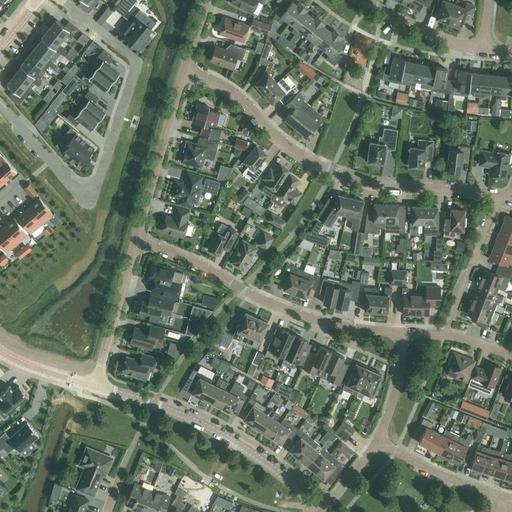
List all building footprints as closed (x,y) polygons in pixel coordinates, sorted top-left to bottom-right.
[(88,12),(97,0),(81,0),(78,4),(88,12)] [(121,0),(114,9),(123,16),(135,0),(121,0)] [(231,0),(230,2),(252,12),(258,0),(262,3),(264,0),(231,0)] [(284,18),(289,23),(303,5),(301,3),(299,6),(292,1),(291,2),(289,0),(285,0),(281,5),(280,4),(273,18),(280,23),(284,18)] [(408,0),(406,5),(418,10),(423,0),(408,0)] [(440,7),(435,18),(448,23),(455,4),(449,2),(450,0),(438,0),(436,5),(440,7)] [(455,4),(448,23),(453,25),(453,27),(457,28),(459,27),(460,27),(464,16),(470,18),(475,5),(466,2),(464,8),(455,4)] [(305,7),(303,5),(289,23),(294,26),(290,31),(294,34),(310,14),(303,9),(305,7)] [(298,37),(301,32),(307,36),(320,18),(318,17),(316,20),(310,14),(294,34),(298,37)] [(127,19),(119,29),(129,37),(127,39),(140,50),(150,37),(146,34),(156,22),(146,15),(141,21),(134,15),(130,21),(127,19)] [(249,25),(225,17),(219,33),(243,41),(249,25)] [(312,48),(327,28),(320,23),(323,20),(320,18),(307,36),(312,40),(308,45),(312,48)] [(71,38),(78,29),(68,20),(64,25),(56,19),(49,28),(63,39),(67,34),(71,38)] [(268,33),(270,27),(271,25),(253,19),(250,27),(268,33)] [(280,34),(270,27),(268,33),(276,40),(280,34)] [(42,38),(56,49),(62,55),(66,50),(59,44),(63,39),(49,28),(41,37),(42,38)] [(333,33),(327,28),(312,48),(315,50),(319,46),(324,50),(338,32),(336,30),(333,33)] [(82,32),(77,39),(84,45),(89,38),(82,32)] [(326,58),(334,65),(342,55),(337,51),(344,42),(338,37),(340,34),(338,32),(324,50),(329,54),(326,58)] [(42,38),(35,47),(53,61),(56,58),(52,54),(56,49),(42,38)] [(264,93),(277,82),(272,77),(275,70),(272,68),(274,62),(266,59),(271,44),(265,42),(258,62),(267,65),(263,74),(265,76),(255,84),(264,93)] [(210,60),(232,68),(236,59),(242,61),(246,49),(233,44),(231,51),(215,46),(210,60)] [(57,64),(53,61),(35,47),(28,56),(41,67),(45,70),(49,65),(53,69),(53,68),(57,65),(57,64)] [(71,47),(64,56),(67,58),(70,61),(78,52),(71,47)] [(91,65),(112,82),(119,73),(108,64),(112,59),(102,50),(95,59),(99,63),(96,68),(92,64),(91,65)] [(20,65),(21,65),(38,79),(41,76),(46,71),(45,70),(41,67),(28,56),(20,65)] [(385,66),(382,79),(393,81),(394,76),(400,78),(404,60),(393,57),(391,67),(385,66)] [(406,78),(405,84),(410,85),(415,62),(404,60),(400,78),(401,77),(406,78)] [(415,62),(410,85),(409,89),(414,90),(416,80),(422,82),(425,65),(415,62)] [(14,74),(29,87),(33,82),(38,86),(41,82),(38,79),(21,65),(14,74)] [(105,90),(112,82),(91,65),(80,78),(90,86),(94,81),(105,90)] [(425,65),(422,82),(420,87),(431,90),(436,66),(436,67),(425,65)] [(436,66),(431,90),(449,93),(451,80),(445,79),(447,69),(436,66)] [(303,75),(312,81),(317,75),(308,69),(303,75)] [(468,95),(468,90),(470,72),(459,70),(458,81),(451,80),(449,93),(468,95)] [(470,72),(468,90),(468,89),(474,90),(473,96),(478,96),(481,73),(470,72)] [(489,98),(490,92),(492,75),(481,73),(478,96),(489,98)] [(31,88),(29,87),(14,74),(6,84),(13,90),(9,95),(12,99),(18,105),(31,88)] [(500,99),(503,76),(492,75),(490,92),(496,92),(495,98),(500,99)] [(511,76),(503,76),(500,99),(505,99),(506,93),(511,94),(511,95),(511,93),(511,76)] [(283,77),(277,82),(264,93),(272,103),(282,94),(288,100),(298,90),(294,85),(292,87),(283,77)] [(77,104),(98,121),(105,112),(94,103),(98,98),(88,90),(77,104)] [(294,126),(311,106),(302,99),(304,97),(298,92),(283,107),(290,112),(285,119),(294,126)] [(397,93),(395,104),(406,106),(409,96),(397,93)] [(410,101),(408,107),(416,109),(418,103),(410,101)] [(197,133),(218,139),(221,129),(215,128),(219,113),(208,109),(209,107),(197,103),(192,122),(200,124),(197,133)] [(91,130),(98,121),(77,104),(66,117),(76,126),(80,121),(91,130)] [(467,104),(466,114),(478,115),(478,104),(467,104)] [(40,117),(48,124),(57,113),(49,106),(40,117)] [(317,127),(325,118),(311,106),(294,126),(303,134),(312,124),(317,127)] [(376,106),(374,115),(384,117),(386,108),(376,106)] [(393,106),(392,116),(401,117),(402,108),(393,106)] [(387,149),(395,150),(397,130),(383,128),(381,144),(370,142),(367,161),(369,161),(369,164),(373,164),(375,162),(383,163),(385,152),(387,152),(387,149)] [(76,132),(61,150),(64,153),(64,154),(65,153),(67,155),(66,156),(67,156),(67,155),(69,157),(68,158),(70,159),(69,160),(70,160),(73,162),(72,162),(73,162),(76,164),(76,165),(77,165),(79,167),(78,167),(79,168),(79,167),(81,169),(91,157),(89,155),(94,148),(76,132)] [(204,157),(213,160),(218,142),(204,138),(202,145),(187,141),(183,154),(183,156),(183,157),(183,158),(183,159),(184,160),(184,161),(185,161),(186,162),(187,163),(188,163),(201,167),(204,157)] [(234,146),(245,149),(246,147),(247,141),(236,138),(234,146)] [(409,159),(407,160),(407,163),(408,164),(408,166),(423,167),(424,155),(431,155),(433,141),(419,140),(418,148),(410,147),(409,159)] [(247,168),(248,169),(243,174),(253,182),(262,171),(256,166),(267,154),(266,153),(266,151),(263,149),(261,149),(256,145),(243,161),(249,165),(247,168)] [(449,149),(447,169),(461,171),(462,159),(468,159),(469,147),(458,145),(457,150),(449,149)] [(510,162),(511,157),(510,155),(509,155),(509,153),(493,151),(493,153),(481,151),(479,164),(491,166),(489,174),(505,177),(508,163),(509,163),(510,162)] [(0,172),(6,180),(17,172),(0,152),(0,172)] [(266,183),(263,188),(263,191),(272,197),(271,199),(290,171),(279,164),(274,171),(270,168),(263,178),(267,181),(266,183)] [(286,200),(287,199),(295,204),(302,193),(294,188),(299,180),(289,173),(290,171),(271,199),(280,205),(283,205),(286,200)] [(175,181),(171,195),(180,197),(178,203),(191,206),(192,201),(197,202),(200,189),(212,192),(214,185),(218,186),(220,181),(206,177),(204,183),(200,182),(202,176),(187,172),(184,183),(175,181)] [(339,213),(346,215),(345,218),(346,218),(351,197),(338,194),(335,207),(333,206),(323,222),(330,226),(339,213)] [(256,212),(260,206),(247,196),(242,202),(256,212)] [(358,231),(361,215),(360,213),(363,200),(351,197),(346,218),(352,220),(350,229),(358,231)] [(28,208),(41,223),(49,217),(54,223),(59,219),(54,212),(53,214),(39,198),(28,208)] [(367,213),(364,232),(367,232),(379,233),(379,228),(385,228),(385,222),(386,204),(374,203),(373,214),(367,213)] [(385,222),(385,228),(385,231),(404,232),(405,215),(398,215),(399,205),(386,204),(385,222)] [(409,234),(418,234),(418,223),(424,223),(424,206),(412,206),(412,218),(410,220),(409,234)] [(424,206),(424,223),(424,234),(439,235),(439,221),(437,219),(437,206),(424,206)] [(162,231),(183,237),(187,221),(190,210),(176,207),(173,217),(166,215),(162,231)] [(31,232),(41,223),(28,208),(17,217),(30,233),(31,232)] [(454,230),(463,230),(463,225),(465,225),(466,217),(464,217),(464,210),(451,209),(450,220),(444,220),(443,235),(454,235),(454,230)] [(282,228),(286,221),(271,213),(267,219),(282,228)] [(511,217),(506,215),(502,226),(511,230),(511,217)] [(15,218),(3,228),(17,243),(28,234),(15,218)] [(303,238),(313,242),(314,241),(327,246),(329,239),(316,235),(323,224),(317,220),(310,232),(308,231),(303,238)] [(217,232),(208,249),(219,255),(223,247),(228,250),(238,232),(228,226),(221,223),(217,232)] [(497,237),(505,240),(511,242),(511,230),(502,226),(497,237)] [(17,243),(3,228),(0,230),(0,246),(6,253),(17,243)] [(273,237),(264,232),(257,243),(266,249),(273,237)] [(443,238),(436,237),(435,250),(434,249),(433,261),(441,262),(442,251),(443,238)] [(511,242),(505,240),(497,237),(493,248),(511,254),(511,242)] [(353,253),(360,254),(362,240),(356,239),(353,253)] [(243,240),(230,261),(244,269),(256,248),(243,240)] [(332,241),(330,246),(338,249),(340,245),(332,241)] [(21,248),(25,253),(31,248),(27,243),(21,248)] [(25,253),(21,248),(15,253),(20,258),(25,253)] [(511,270),(511,267),(507,266),(510,258),(511,259),(511,254),(493,248),(489,259),(499,263),(497,268),(511,274),(511,270)] [(287,279),(283,289),(295,293),(303,270),(286,264),(281,277),(287,279)] [(152,266),(148,279),(156,281),(153,292),(177,298),(181,283),(180,283),(183,273),(173,270),(174,269),(159,265),(158,268),(152,266)] [(480,281),(498,288),(500,282),(507,284),(511,274),(497,268),(495,274),(484,270),(480,281)] [(389,283),(397,284),(398,270),(390,269),(389,283)] [(309,287),(316,290),(319,276),(303,270),(295,293),(306,297),(309,287)] [(406,270),(398,270),(397,284),(405,284),(406,270)] [(359,284),(367,285),(369,272),(361,271),(359,284)] [(323,303),(335,305),(339,287),(340,281),(328,279),(323,303)] [(339,287),(335,305),(347,308),(349,296),(357,298),(359,284),(359,281),(352,280),(351,284),(347,283),(340,281),(339,287)] [(476,292),(498,300),(500,295),(495,294),(498,288),(480,281),(476,292)] [(440,298),(440,286),(426,286),(426,294),(416,294),(415,314),(428,315),(429,301),(432,301),(432,298),(440,298)] [(378,288),(364,287),(363,299),(365,299),(364,311),(376,312),(377,294),(378,288)] [(392,287),(385,287),(384,295),(377,294),(376,312),(387,313),(388,301),(390,301),(392,287)] [(403,300),(403,314),(415,314),(416,294),(408,294),(408,288),(402,288),(402,294),(401,294),(401,300),(403,300)] [(476,292),(471,303),(489,309),(491,304),(496,305),(498,300),(476,292)] [(139,305),(138,309),(139,311),(138,315),(157,320),(165,322),(168,314),(170,315),(173,301),(150,294),(148,302),(142,301),(141,304),(139,305)] [(216,311),(220,299),(205,294),(201,305),(216,311)] [(487,328),(491,317),(487,315),(489,309),(471,303),(467,314),(477,318),(475,323),(487,328)] [(216,342),(228,347),(232,337),(240,341),(243,333),(249,335),(257,318),(246,313),(241,324),(239,324),(237,325),(233,334),(225,330),(216,342)] [(258,349),(264,337),(263,334),(268,323),(257,318),(249,335),(255,338),(253,340),(254,341),(252,346),(258,349)] [(189,319),(185,334),(191,336),(202,323),(189,319)] [(130,343),(151,349),(153,343),(160,345),(164,329),(151,325),(149,331),(134,327),(130,343)] [(282,331),(276,329),(267,349),(285,356),(294,334),(283,330),(282,331)] [(302,364),(311,344),(305,341),(305,339),(294,334),(285,356),(282,363),(293,367),(295,361),(302,364)] [(171,342),(166,360),(173,362),(180,352),(184,346),(171,342)] [(210,353),(219,357),(224,348),(215,344),(210,353)] [(310,350),(303,368),(315,373),(321,376),(324,368),(332,351),(320,346),(317,353),(310,350)] [(251,362),(257,365),(263,353),(257,351),(251,362)] [(324,368),(321,376),(326,378),(339,384),(345,372),(338,369),(342,361),(344,356),(332,351),(324,368)] [(466,381),(474,360),(454,352),(446,373),(466,381)] [(140,360),(126,356),(122,372),(123,372),(124,374),(127,375),(129,374),(137,376),(136,377),(145,379),(147,370),(152,371),(156,358),(142,353),(140,360)] [(345,383),(342,389),(350,393),(356,395),(369,367),(359,362),(358,364),(356,364),(351,375),(349,374),(345,383)] [(471,377),(468,385),(490,394),(493,386),(493,387),(501,367),(487,362),(484,369),(475,366),(471,377)] [(369,367),(356,395),(361,398),(364,392),(374,396),(378,387),(376,386),(380,375),(379,374),(380,372),(369,367)] [(196,384),(192,393),(202,398),(210,382),(212,378),(207,375),(196,370),(191,381),(196,384)] [(511,374),(510,374),(502,394),(511,397),(511,374)] [(238,375),(235,383),(244,386),(247,378),(238,375)] [(212,403),(223,379),(219,377),(215,385),(210,382),(202,398),(212,403)] [(262,377),(260,385),(272,389),(275,381),(262,377)] [(224,389),(228,382),(223,379),(212,403),(221,408),(231,388),(231,387),(229,392),(224,389)] [(9,385),(0,392),(0,405),(8,414),(11,412),(12,414),(17,409),(16,408),(28,397),(19,386),(14,390),(9,385)] [(288,399),(291,393),(277,387),(274,393),(288,399)] [(247,396),(231,388),(221,408),(232,413),(236,404),(241,406),(247,396)] [(249,411),(243,419),(253,426),(262,411),(261,410),(264,406),(253,399),(256,395),(253,393),(244,408),(249,411)] [(292,401),(298,404),(302,396),(295,393),(292,401)] [(426,408),(431,411),(435,403),(430,400),(426,408)] [(462,401),(460,408),(485,418),(488,411),(462,401)] [(308,412),(294,403),(291,408),(305,417),(308,412)] [(489,418),(495,421),(501,407),(494,404),(489,418)] [(269,408),(266,413),(262,411),(253,426),(262,432),(275,412),(269,408)] [(466,423),(469,416),(459,411),(456,419),(466,423)] [(280,423),(276,419),(279,414),(275,412),(262,432),(271,438),(283,419),(280,423)] [(418,442),(429,447),(436,431),(430,428),(433,423),(423,418),(418,429),(423,432),(418,442)] [(483,421),(475,418),(473,423),(480,426),(483,421)] [(286,435),(291,438),(298,429),(283,419),(271,438),(281,444),(286,435)] [(313,420),(304,428),(311,436),(320,427),(313,420)] [(340,425),(351,434),(355,429),(344,420),(340,425)] [(5,432),(0,436),(0,450),(3,447),(7,452),(14,446),(19,452),(20,451),(24,455),(36,445),(32,441),(38,435),(27,422),(9,437),(5,432)] [(478,433),(475,440),(480,442),(486,426),(481,424),(478,433)] [(334,432),(345,441),(351,434),(340,425),(334,432)] [(296,442),(289,450),(298,457),(313,439),(299,428),(298,429),(291,438),(296,442)] [(429,447),(439,452),(449,431),(445,429),(442,434),(436,431),(429,447)] [(327,431),(323,436),(328,439),(331,435),(327,431)] [(449,457),(460,436),(449,431),(439,452),(442,454),(441,457),(448,460),(449,457)] [(468,434),(466,439),(460,436),(449,457),(448,460),(456,464),(457,461),(460,462),(473,436),(468,434)] [(324,446),(329,450),(338,441),(333,436),(324,446)] [(322,446),(313,439),(298,457),(306,464),(322,446)] [(348,447),(340,441),(336,446),(343,452),(348,447)] [(503,441),(500,451),(493,474),(504,477),(511,454),(504,452),(508,443),(503,441)] [(480,470),(482,470),(489,447),(478,444),(471,467),(472,467),(471,470),(480,472),(480,470)] [(322,446),(306,464),(315,472),(330,453),(322,446)] [(493,474),(500,451),(495,449),(489,447),(482,470),(493,474)] [(77,488),(93,495),(102,473),(105,474),(112,458),(87,448),(80,464),(86,466),(77,488)] [(330,471),(336,476),(344,465),(330,453),(315,472),(324,479),(330,471)] [(166,474),(169,465),(163,463),(154,488),(172,494),(177,478),(166,474)] [(140,481),(143,475),(137,472),(134,479),(140,481)] [(54,483),(52,489),(58,491),(60,484),(54,483)] [(127,502),(133,504),(131,509),(139,511),(143,511),(152,491),(141,487),(141,486),(134,483),(127,502)] [(176,507),(173,511),(184,511),(181,510),(185,504),(180,501),(186,492),(177,487),(174,493),(177,494),(171,504),(176,507)] [(57,499),(68,503),(72,492),(61,488),(57,499)] [(163,511),(170,497),(163,494),(163,495),(152,491),(143,511),(163,511)] [(89,511),(85,510),(88,499),(75,495),(71,505),(70,505),(67,511),(89,511)]
